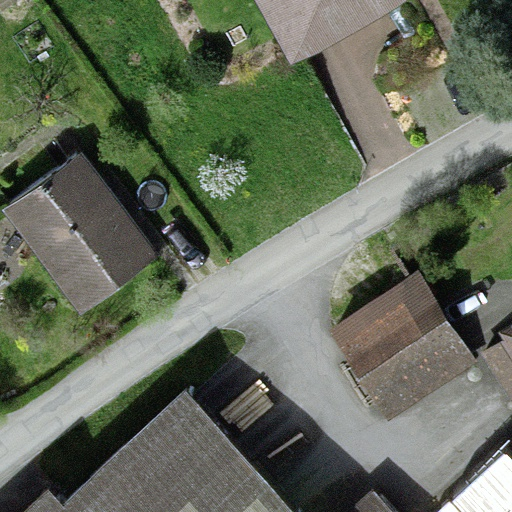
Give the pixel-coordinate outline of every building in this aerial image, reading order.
[(280,0),(300,38),(373,0),(280,0)] [(90,289),(172,229),(93,122),(11,183),(90,289)] [(383,416),(470,366),(417,273),(330,323),(383,416)] [(511,321),(498,330),(511,353),(511,321)] [(0,511),(401,511),(375,483),(343,511),(319,511),(189,370),(81,469),(62,448),(0,504),(0,511)] [(511,511),(511,453),(505,446),(455,490),(474,511),(511,511)]
